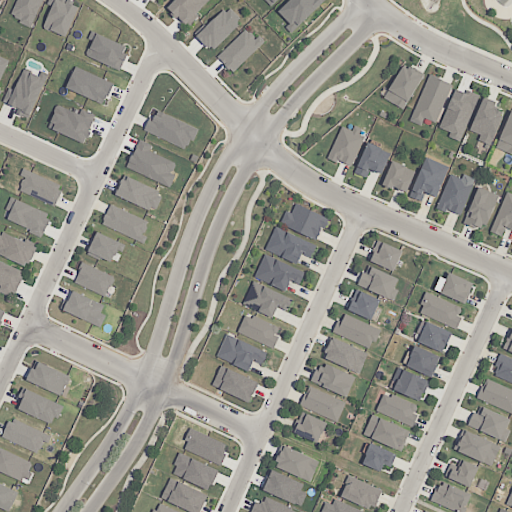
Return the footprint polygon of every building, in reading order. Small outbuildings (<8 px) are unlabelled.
[(65,37),(78,7),(70,4),(71,0),(53,0),(54,1),(43,27),(65,37)] [(209,0),(174,0),(167,8),(186,26),(209,0)] [(293,30),(323,2),(321,0),(289,0),(276,13),(293,30)] [(211,50),(242,21),(228,6),(197,35),(211,50)] [(248,28),(217,56),(232,72),(262,44),(248,28)] [(119,70),(129,47),(96,33),(86,56),(119,70)] [(0,92),(1,90),(0,89),(0,79),(9,60),(0,56),(0,92)] [(403,110),(423,76),(403,64),(383,98),(403,110)] [(66,91),(105,102),(112,80),(73,68),(66,91)] [(8,87),(2,101),(8,103),(8,104),(18,109),(16,113),(27,118),(42,84),(37,82),(39,77),(29,73),(30,71),(26,69),(23,70),(14,90),(8,87)] [(452,84),(429,74),(411,118),(423,123),(425,118),(436,122),(452,84)] [(439,128),(451,133),(450,137),(460,141),(479,95),(468,90),(466,93),(455,89),(439,128)] [(481,135),(478,141),(490,145),(504,110),(481,101),(469,130),(481,135)] [(56,107),(48,131),(86,142),(93,118),(56,107)] [(145,132),(188,149),(197,127),(154,110),(145,132)] [(511,112),(510,111),(496,148),(511,154),(511,112)] [(341,126),(328,157),(350,167),(365,133),(353,128),(352,130),(341,126)] [(149,152),(152,144),(138,139),(127,170),(170,185),(178,163),(149,152)] [(383,174),(390,151),(366,143),(356,174),(367,177),(370,170),(383,174)] [(409,196),(421,201),(425,192),(436,197),(449,167),(425,157),(409,196)] [(383,184),(406,193),(415,171),(392,161),(383,184)] [(54,206),(63,186),(26,170),(17,189),(54,206)] [(460,215),(473,184),(450,174),(436,208),(445,212),(446,209),(460,215)] [(116,195),(155,212),(163,193),(124,176),(116,195)] [(498,195),(478,187),(463,222),(483,230),(498,195)] [(511,193),(506,191),(491,232),(502,236),(505,228),(511,230),(511,193)] [(3,221),(43,235),(51,213),(11,199),(3,221)] [(144,243),(147,235),(144,233),(149,221),(110,204),(101,225),(144,243)] [(329,218),(295,204),(291,213),(285,210),(279,224),(316,240),(322,227),(325,228),(329,218)] [(265,250),(297,264),(301,254),(311,258),(317,245),(275,227),(265,250)] [(36,246),(0,232),(0,255),(29,266),(36,246)] [(88,253),(114,263),(122,242),(96,232),(88,253)] [(402,250),(377,240),(369,261),(394,271),(402,250)] [(305,271),(264,255),(254,278),(287,291),(290,281),(300,285),(305,271)] [(24,272),(0,261),(0,285),(1,286),(0,287),(0,292),(12,298),(24,272)] [(74,285),(107,295),(113,274),(81,264),(74,285)] [(398,278),(367,265),(358,285),(393,300),(398,290),(394,288),(398,278)] [(434,290),(464,304),(473,283),(448,272),(445,279),(440,277),(434,290)] [(273,318),(278,307),(287,311),(292,299),(253,281),(243,304),(273,318)] [(380,300),(356,289),(347,310),(371,320),(377,308),(376,308),(380,300)] [(104,305),(73,291),(68,300),(64,299),(60,309),(100,327),(106,315),(100,313),(104,305)] [(457,327),(461,317),(458,316),(462,306),(426,293),(419,313),(457,327)] [(273,347),(281,328),(245,313),(237,332),(273,347)] [(372,347),(380,329),(342,313),(334,332),(372,347)] [(417,342),(442,353),(451,332),(426,321),(417,342)] [(511,327),(511,328),(502,348),(511,352),(511,327)] [(216,357),(248,371),(253,360),(262,364),(268,352),(227,334),(216,357)] [(322,357),(359,373),(368,353),(331,337),(322,357)] [(431,377),(440,357),(415,346),(406,366),(431,377)] [(492,375),(511,383),(511,358),(501,354),(492,375)] [(61,396),(70,376),(35,360),(26,381),(61,396)] [(354,375),(317,363),(311,384),(348,396),(354,375)] [(420,401),(429,380),(397,367),(392,381),(396,382),(393,390),(420,401)] [(511,411),(511,389),(485,378),(477,397),(511,411)] [(337,421),(345,402),(309,386),(300,405),(337,421)] [(62,402),(25,391),(19,412),(55,423),(62,402)] [(376,410),(412,425),(419,406),(384,391),(376,410)] [(469,427),(506,441),(510,430),(506,428),(510,418),(476,406),(469,427)] [(326,421),(299,412),(292,433),(319,442),(326,421)] [(409,430),(372,414),(363,435),(401,451),(409,430)] [(48,434),(10,418),(2,437),(39,454),(48,434)] [(500,445),(462,429),(453,450),(492,466),(500,445)] [(383,464),(391,467),(396,454),(370,443),(362,464),(380,472),(383,464)] [(319,460),(281,446),(273,467),(311,481),(319,460)] [(0,472),(27,482),(34,461),(0,449),(0,472)] [(209,490),(218,470),(180,453),(171,473),(209,490)] [(450,463),(444,476),(470,487),(478,466),(460,459),(457,466),(450,463)] [(382,490),(349,476),(341,496),(374,510),(382,490)] [(161,498),(191,511),(199,511),(207,495),(170,477),(161,498)] [(431,503),(459,511),(464,511),(470,492),(438,482),(431,503)] [(0,507),(10,511),(18,491),(0,483),(0,507)] [(262,505),(256,502),(251,511),(294,511),(295,510),(265,497),(262,505)] [(328,511),(370,511),(332,500),(328,511)] [(178,511),(157,503),(153,511),(178,511)]
